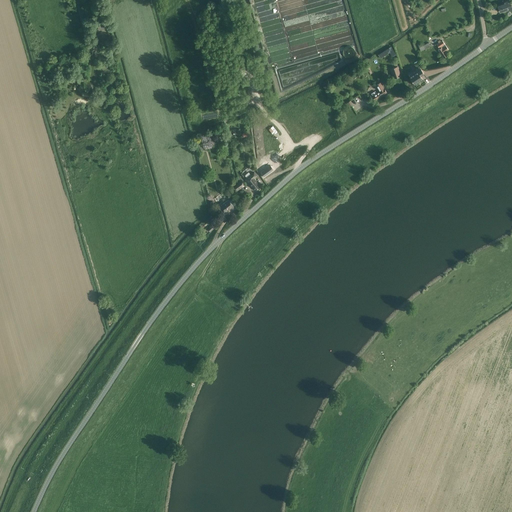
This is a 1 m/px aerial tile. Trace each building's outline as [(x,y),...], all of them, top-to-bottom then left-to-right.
[(505,4),(498,6),(500,12),(507,9),(511,7),(510,1),(505,3),(505,4)] [(458,3),(449,6),(454,17),(463,13),(458,3)] [(439,49),(438,50),(441,54),(444,58),(447,56),(445,52),(448,49),(445,45),(442,41),(441,42),(440,40),(438,41),(439,43),(436,45),(439,49)] [(417,44),(421,51),(422,50),(425,49),(431,46),(429,43),(422,46),(420,42),(417,44)] [(391,46),(378,54),(380,58),(390,52),(393,57),(396,55),(391,46)] [(390,69),(393,78),(400,76),(397,67),(390,69)] [(409,76),(412,80),(414,84),(423,79),(420,75),(424,73),(421,69),(409,76)] [(386,93),(383,88),(380,83),(376,86),(380,91),(373,96),(375,100),(386,93)] [(261,173),(264,177),(273,170),(270,166),(261,173)] [(257,176),(254,173),(246,179),(255,191),(260,186),(254,178),(257,176)] [(236,191),(245,185),(241,180),(233,186),(236,191)] [(225,212),(233,206),(229,200),(221,206),(225,212)]
